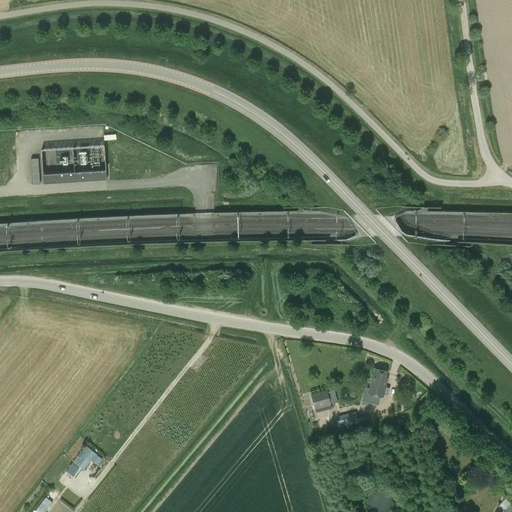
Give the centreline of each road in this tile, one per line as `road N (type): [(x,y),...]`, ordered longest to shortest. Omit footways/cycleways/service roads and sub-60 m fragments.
road 1 (tertiary): [(511,367),(258,114),(148,70),(93,64),(0,72)]
road 2 (unclassified): [(0,280),(393,354),(511,459)]
road 3 (unclassified): [(459,0),(485,155),(511,183)]
